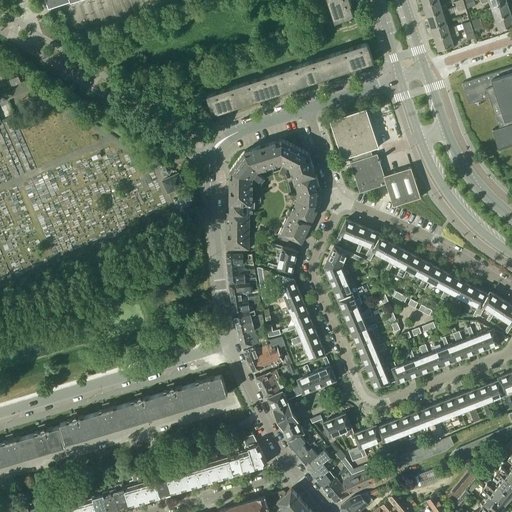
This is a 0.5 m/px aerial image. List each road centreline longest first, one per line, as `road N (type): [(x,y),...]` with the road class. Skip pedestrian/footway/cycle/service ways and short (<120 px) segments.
road 1 (residential): [(340,200),(311,269),(357,391),(385,405),(511,349)]
road 2 (residential): [(231,340),(218,283),(210,159),(226,137),(306,109)]
road 3 (residential): [(0,411),(231,340)]
road 4 (tertiary): [(400,79),(439,180),(468,218),(511,252)]
road 5 (residential): [(511,288),(435,241),(340,200)]
road 6 (tertiary): [(511,221),(467,175),(424,71)]
road 7 (residential): [(292,466),(144,511)]
road 8 (residential): [(292,466),(231,340)]
